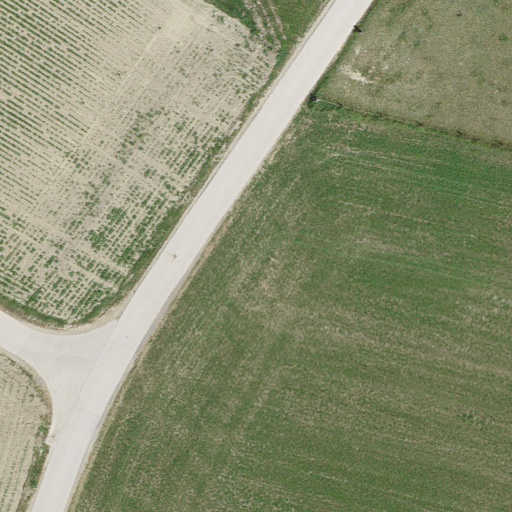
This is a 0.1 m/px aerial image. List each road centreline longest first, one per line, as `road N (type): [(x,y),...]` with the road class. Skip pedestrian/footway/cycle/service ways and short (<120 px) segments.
road 1 (unclassified): [(87,388),(353,0)]
road 2 (unclassified): [(87,388),(48,511)]
